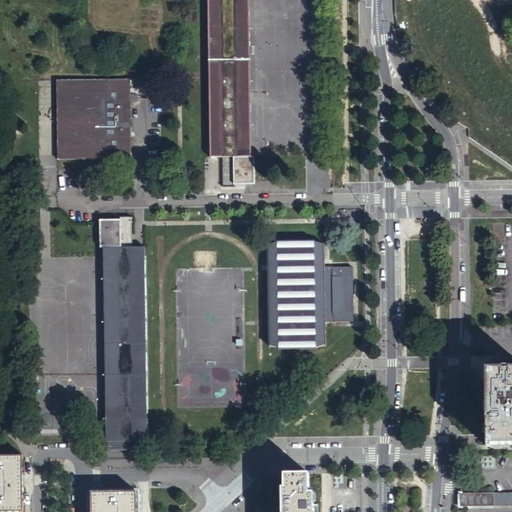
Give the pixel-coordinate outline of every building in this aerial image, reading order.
[(223,158),(222,187),(232,187),(232,184),(254,184),(254,157),(251,157),(249,0),(208,0),(211,158),(223,158)] [(57,80),(58,160),(131,159),(130,79),(57,80)] [(101,249),(104,442),(106,442),(106,451),(131,451),(131,441),(148,441),(147,382),(145,247),(133,247),(133,218),(120,218),(120,221),(98,221),(98,248),(101,249)] [(278,349),(300,349),(326,343),(325,323),(353,322),(353,268),(324,268),(324,244),(315,242),(314,241),(277,242),(268,246),(269,346),(278,348),(278,349)] [(486,446),(511,445),(511,369),(508,369),(508,372),(502,372),(502,370),(485,370),(485,408),(486,446)] [(0,511),(22,511),(22,456),(0,456),(0,511)] [(317,511),(317,506),(313,506),(313,494),(308,493),(307,474),(285,475),(285,488),(282,489),(282,511),(317,511)] [(92,511),(136,511),(137,492),(92,493),(92,511)] [(511,507),(511,493),(459,495),(459,508),(511,507)]
